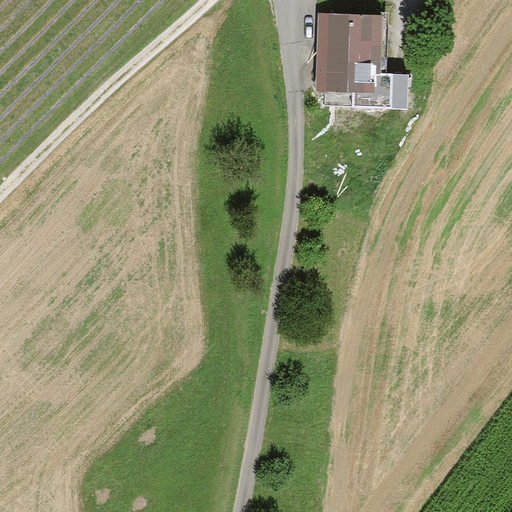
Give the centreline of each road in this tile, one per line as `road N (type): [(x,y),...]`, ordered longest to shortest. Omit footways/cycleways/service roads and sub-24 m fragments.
road 1 (track): [(238,511),(292,190),(291,0)]
road 2 (track): [(205,0),(0,186)]
